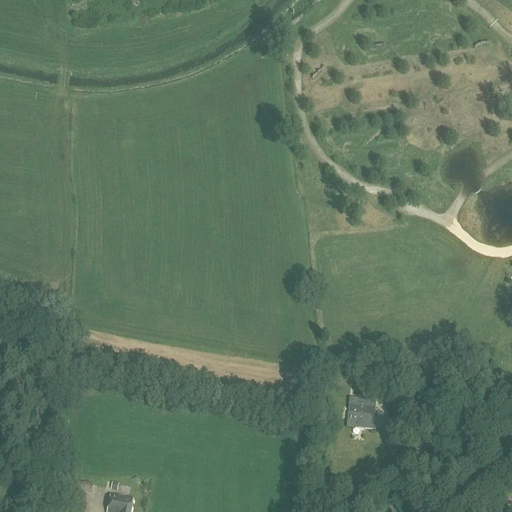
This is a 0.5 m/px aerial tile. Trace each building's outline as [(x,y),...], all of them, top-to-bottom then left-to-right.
[(412,387),(437,389),(438,374),(413,372),(412,387)] [(347,428),(373,430),(376,401),(350,398),(347,428)] [(61,490),(70,491),(70,487),(71,466),(70,466),(72,438),(63,437),(62,466),(61,487),(61,490)] [(77,492),(93,495),(94,485),(78,482),(77,492)] [(61,508),(70,508),(70,497),(70,493),(62,492),(62,496),(61,508)] [(131,511),(134,500),(111,495),(107,511),(131,511)]
